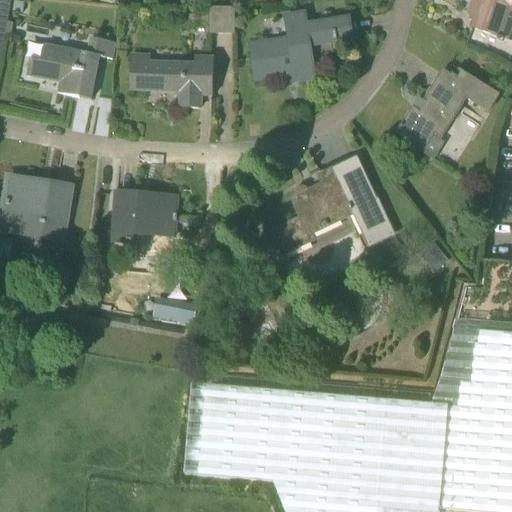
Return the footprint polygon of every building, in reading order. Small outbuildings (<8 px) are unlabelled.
[(0,0),(0,17),(9,19),(12,0),(0,0)] [(511,0),(472,0),(482,4),(473,29),(497,37),(496,41),(502,43),(503,39),(511,42),(511,0)] [(235,35),(236,10),(211,9),(210,35),(235,35)] [(287,38),(251,44),(257,81),(288,77),(289,84),(315,80),(310,47),(352,41),(349,20),(349,16),(308,22),(307,12),(284,15),(287,38)] [(100,58),(45,47),(39,79),(61,84),(59,95),(91,101),(100,58)] [(152,56),(133,55),(132,91),(181,93),(181,108),(201,109),(202,93),(213,94),(214,59),(195,58),(195,65),(151,63),(152,56)] [(399,134),(428,151),(437,137),(443,140),(467,100),(488,113),(499,96),(457,70),(450,65),(447,70),(445,68),(425,102),(419,99),(399,134)] [(358,162),(359,161),(358,160),(330,173),(331,174),(332,174),(336,183),(325,188),(324,186),(309,193),(307,189),(303,187),(295,191),(293,195),(295,199),(293,200),(302,219),(273,233),(275,237),(271,239),(269,244),(273,252),(277,253),(281,251),(283,255),(313,241),(310,234),(340,220),(338,216),(350,211),(351,214),(356,212),(372,246),(394,235),(378,202),(377,202),(358,162)] [(36,240),(64,244),(73,190),(40,184),(38,193),(10,188),(4,224),(37,230),(36,240)] [(117,196),(114,246),(133,247),(134,237),(174,240),(175,224),(178,224),(178,218),(176,218),(177,204),(147,202),(146,206),(135,205),(136,197),(117,196)] [(421,256),(436,274),(450,263),(435,245),(421,256)] [(187,325),(192,308),(160,299),(155,316),(187,325)] [(447,407),(438,509),(472,511),(511,511),(511,336),(455,332),(433,399),(430,406),(447,407)] [(437,511),(438,509),(447,407),(430,406),(431,395),(194,375),(185,475),(274,483),(285,511),(437,511)]
